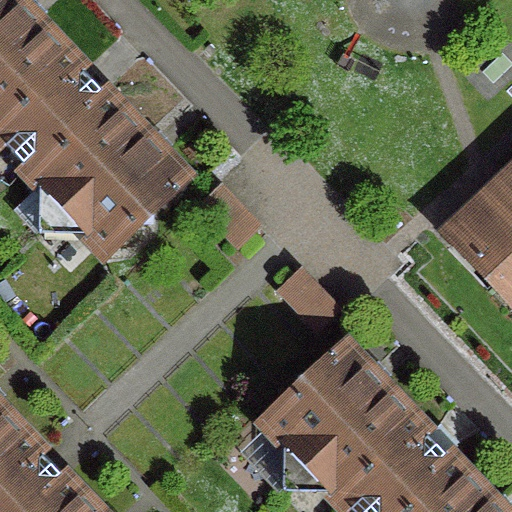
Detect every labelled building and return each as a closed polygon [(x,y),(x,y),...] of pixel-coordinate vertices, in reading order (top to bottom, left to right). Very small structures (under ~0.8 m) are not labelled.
[(0,0),(0,149),(1,149),(19,168),(16,171),(35,190),(49,190),(80,224),(80,238),(99,258),(134,225),(147,226),(148,212),(182,180),(99,92),(96,95),(78,76),(81,73),(11,0),(0,0)] [(511,103),(511,83),(502,93),(511,103)] [(511,303),(511,172),(493,191),(478,204),(445,236),(482,275),(482,283),(491,284),(511,303)] [(196,209),(234,249),(255,230),(216,189),(196,209)] [(275,293),(314,333),(335,313),(296,273),(275,293)] [(498,511),(444,455),(441,458),(423,439),(426,436),(343,349),(308,381),(295,381),(295,394),(260,427),(279,447),(293,447),(325,481),(325,496),(340,511),(346,511),(498,511)] [(0,511),(93,511),(61,478),(58,475),(55,477),(38,459),(41,456),(0,413),(0,511)]
